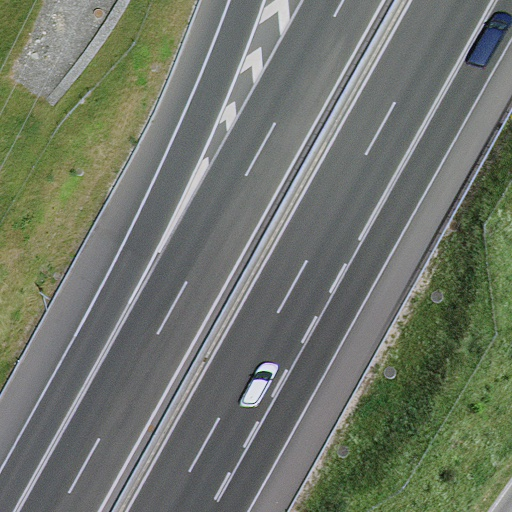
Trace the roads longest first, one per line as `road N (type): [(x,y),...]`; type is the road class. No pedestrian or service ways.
road 1 (motorway): [(342,0),(57,511)]
road 2 (motorway): [(246,0),(52,511)]
road 3 (motorway): [(166,511),(325,225)]
road 4 (motorway): [(325,225),(489,0)]
road 5 (motorway): [(325,225),(451,0)]
